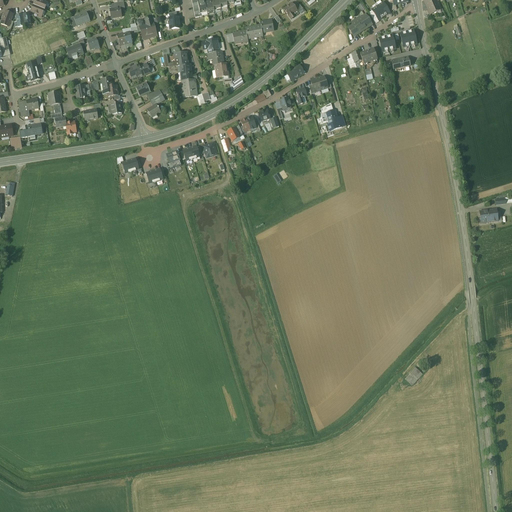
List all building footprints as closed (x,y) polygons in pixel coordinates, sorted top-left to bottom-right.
[(47,3),(38,0),(36,0),(34,5),(44,10),(47,3)] [(218,0),(211,0),(212,1),(214,10),(221,9),(220,8),(218,0)] [(437,0),(424,0),(430,15),(441,10),(437,0)] [(205,1),(198,3),(199,6),(199,9),(200,12),(200,13),(207,11),(205,2),(205,1)] [(212,1),(205,2),(207,11),(207,13),(214,11),(214,10),(212,1)] [(298,3),(294,6),(297,11),(298,13),(303,9),(298,3)] [(383,3),(377,6),(384,18),(390,14),(383,3)] [(292,4),(284,10),(289,17),(293,14),(297,11),(294,6),(292,4)] [(44,10),(34,5),(31,12),(42,16),(44,10)] [(384,18),(377,6),(371,10),(373,13),(376,18),(378,21),(384,18)] [(116,9),(110,10),(111,19),(121,17),(120,8),(116,9)] [(13,15),(5,12),(2,22),(9,25),(10,21),(13,15)] [(86,13),(70,19),(73,28),(89,22),(86,13)] [(29,14),(26,14),(23,15),(26,26),(32,25),(29,14)] [(361,19),(353,25),(354,26),(349,29),(354,37),(359,34),(358,32),(366,27),(367,28),(372,25),(366,15),(361,18),(361,19)] [(170,19),(169,19),(170,30),(180,29),(179,18),(177,18),(170,19)] [(152,21),(146,22),(146,26),(140,27),(140,28),(141,32),(143,38),(156,35),(154,26),(152,21)] [(272,21),(260,23),(261,26),(262,34),(274,31),(272,21)] [(261,26),(252,28),(246,29),(245,29),(246,32),(248,40),(263,37),(262,34),(261,26)] [(400,34),(403,48),(416,45),(413,31),(400,34)] [(129,32),(126,33),(126,34),(123,35),(126,45),(132,43),(129,32)] [(246,32),(237,34),(237,33),(233,34),(234,42),(235,45),(248,42),(248,40),(246,32)] [(123,35),(121,35),(120,35),(117,36),(120,47),(126,45),(123,35)] [(379,39),(382,52),(395,49),(392,36),(387,37),(387,36),(384,36),(384,38),(379,39)] [(6,37),(0,39),(0,40),(2,48),(5,47),(6,51),(9,50),(6,37)] [(333,38),(319,45),(325,57),(338,51),(333,38)] [(92,41),(92,40),(87,42),(89,46),(86,47),(87,51),(90,50),(90,51),(99,47),(96,39),(92,41)] [(217,40),(202,42),(204,50),(208,49),(209,54),(219,52),(217,40)] [(73,48),(67,50),(69,56),(72,55),(73,60),(78,58),(77,56),(83,54),(80,46),(80,45),(73,48)] [(374,50),(360,54),(362,61),(364,65),(378,60),(374,50)] [(209,54),(208,54),(209,61),(213,60),(214,66),(215,66),(224,64),(222,52),(219,52),(209,54)] [(359,52),(352,55),(353,58),(355,63),(362,61),(360,54),(359,52)] [(187,53),(174,54),(175,59),(178,59),(179,66),(180,66),(189,65),(187,53)] [(321,54),(309,60),(313,67),(325,61),(321,54)] [(85,59),(88,66),(93,64),(91,57),(85,59)] [(353,58),(347,60),(351,70),(357,68),(355,63),(353,58)] [(403,59),(403,58),(397,60),(399,67),(400,69),(410,66),(408,58),(403,59)] [(152,60),(146,63),(146,65),(149,69),(155,66),(152,60)] [(224,64),(215,66),(216,71),(218,71),(219,78),(229,76),(226,64),(224,64)] [(138,65),(128,70),(132,78),(142,74),(139,68),(138,65)] [(146,65),(139,68),(142,74),(143,77),(151,74),(149,69),(146,65)] [(189,65),(180,66),(181,82),(182,82),(193,80),(191,65),(189,65)] [(300,66),(292,70),(293,71),(287,75),(291,82),(297,78),(304,74),(300,66)] [(29,70),(31,77),(28,78),(29,82),(40,79),(37,68),(29,70)] [(324,77),(317,79),(321,91),(328,88),(325,81),(324,77)] [(111,79),(101,80),(102,85),(103,85),(105,91),(108,91),(113,90),(112,87),(111,79)] [(317,79),(311,81),(312,85),(314,93),(315,93),(321,91),(317,79)] [(193,80),(182,82),(183,82),(184,86),(185,86),(186,97),(183,98),(184,98),(197,96),(195,80),(193,80)] [(146,85),(136,89),(140,97),(150,92),(149,90),(151,89),(150,86),(147,87),(146,85)] [(85,86),(76,88),(78,100),(87,98),(85,90),(85,87),(85,86)] [(117,87),(112,87),(113,90),(108,91),(108,94),(110,95),(110,97),(115,96),(118,96),(117,87)] [(305,88),(296,91),(298,99),(307,96),(305,88)] [(267,89),(262,92),(266,99),(271,96),(267,89)] [(59,92),(50,94),(51,101),(50,101),(50,106),(61,104),(59,92)] [(208,94),(202,96),(203,100),(200,101),(201,105),(206,103),(206,102),(210,100),(208,94)] [(263,94),(255,98),(258,104),(266,100),(263,94)] [(288,99),(280,101),(282,108),(283,111),(291,108),(290,105),(291,105),(290,102),(289,102),(288,99)] [(38,100),(27,101),(27,102),(28,110),(29,110),(39,108),(38,100)] [(27,102),(20,103),(22,117),(30,115),(29,110),(28,110),(27,102)] [(115,104),(111,104),(111,105),(113,115),(122,114),(120,103),(115,104)] [(157,105),(147,111),(152,118),(156,116),(161,113),(158,110),(159,109),(157,105)] [(97,110),(84,112),(85,120),(90,119),(90,120),(98,119),(97,110)] [(267,110),(265,111),(264,111),(261,112),(261,113),(258,113),(261,122),(270,119),(267,110)] [(335,111),(326,114),(329,126),(330,126),(338,123),(339,123),(337,119),(335,111)] [(252,117),(248,119),(248,118),(246,118),(251,130),(256,128),(255,124),(252,117)] [(65,118),(55,120),(57,128),(66,127),(67,127),(66,124),(65,118)] [(245,120),(241,121),(245,133),(251,130),(246,118),(245,119),(245,120)] [(276,118),(270,120),(273,128),(279,126),(276,118)] [(75,123),(66,124),(67,127),(66,127),(67,129),(68,135),(73,134),(73,133),(76,132),(75,123)] [(338,123),(330,126),(329,126),(327,126),(329,132),(340,128),(338,123)] [(35,125),(28,126),(30,134),(34,134),(34,135),(42,133),(41,129),(42,129),(41,124),(35,125)] [(1,127),(0,127),(0,131),(1,138),(13,136),(11,126),(1,127)] [(235,129),(228,132),(233,142),(240,138),(237,133),(235,129)] [(20,138),(14,139),(15,149),(16,149),(16,151),(22,150),(20,138)] [(229,152),(228,148),(230,147),(229,139),(222,140),(224,153),(229,152)] [(207,158),(217,155),(213,144),(205,146),(203,147),(205,152),(207,158)] [(191,147),(189,148),(192,158),(196,157),(196,158),(199,157),(199,156),(196,147),(192,148),(191,147)] [(188,149),(183,151),(186,160),(186,161),(189,160),(189,159),(192,158),(189,148),(187,149),(188,149)] [(176,152),(167,156),(170,164),(179,161),(176,152)] [(135,158),(128,161),(132,172),(139,170),(135,158)] [(128,161),(121,163),(125,174),(132,172),(128,161)] [(155,170),(153,171),(156,181),(159,179),(160,181),(163,180),(162,178),(160,170),(155,171),(155,170)] [(151,172),(146,174),(149,182),(150,184),(152,183),(152,182),(156,181),(153,171),(151,171),(151,172)] [(277,173),(273,176),(278,183),(282,181),(277,173)] [(14,187),(7,186),(6,195),(13,196),(14,187)] [(497,210),(479,212),(481,224),(498,222),(497,210)] [(405,379),(412,386),(423,374),(416,367),(405,379)]
